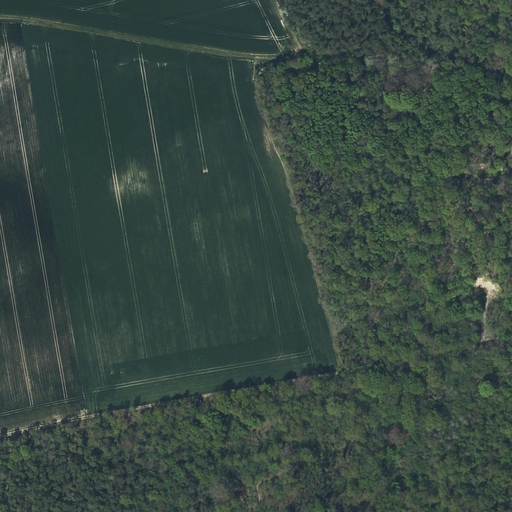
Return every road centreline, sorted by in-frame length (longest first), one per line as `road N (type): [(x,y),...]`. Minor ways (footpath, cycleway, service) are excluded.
road 1 (track): [(511,334),(0,438)]
road 2 (track): [(511,78),(442,61),(259,61),(0,23)]
